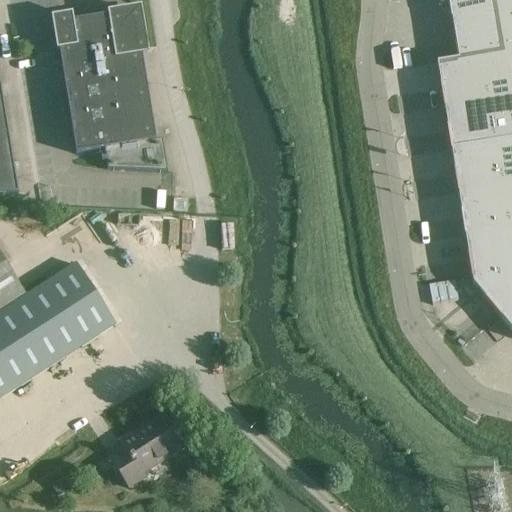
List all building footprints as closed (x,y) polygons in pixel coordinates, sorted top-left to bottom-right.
[(457,62),(436,66),(439,86),(438,86),(442,110),(443,110),(443,111),(446,129),(445,129),(449,153),(450,153),(453,171),(452,172),(457,198),(458,198),(460,214),(459,214),(463,238),(464,238),(464,241),(467,257),(466,257),(470,280),(471,280),(472,286),(484,301),(483,301),(499,320),(500,319),(511,334),(511,0),(446,0),(449,22),(450,21),(457,62)] [(70,21),(54,24),(58,51),(56,51),(56,53),(58,53),(75,156),(103,151),(107,171),(166,174),(161,142),(155,143),(141,58),(148,56),(140,9),(106,14),(107,18),(73,23),(72,19),(70,20),(70,21)] [(0,194),(18,195),(0,87),(0,194)] [(187,202),(173,201),(172,213),(187,214),(187,202)] [(0,314),(26,298),(0,257),(0,314)] [(48,284),(26,298),(0,314),(0,400),(115,327),(96,297),(106,290),(93,270),(83,276),(76,266),(68,270),(65,265),(44,278),(48,284)] [(109,460),(129,490),(144,480),(142,477),(184,450),(162,415),(119,443),(124,451),(109,460)] [(66,479),(51,488),(58,499),(73,490),(66,479)]
